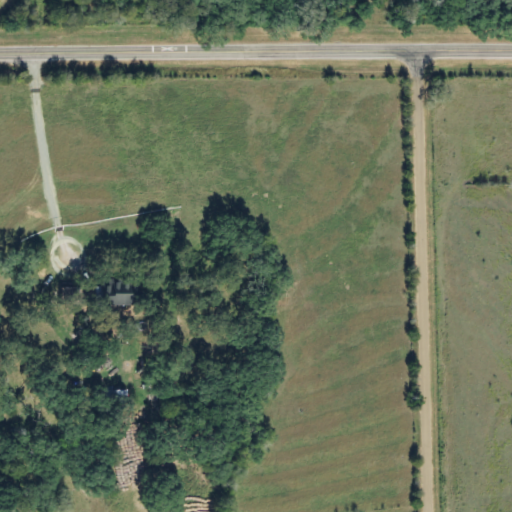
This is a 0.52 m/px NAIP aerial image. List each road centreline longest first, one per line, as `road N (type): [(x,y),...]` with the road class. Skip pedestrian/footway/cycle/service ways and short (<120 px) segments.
road 1 (tertiary): [(0,53),(511,45)]
road 2 (residential): [(432,511),(418,44)]
